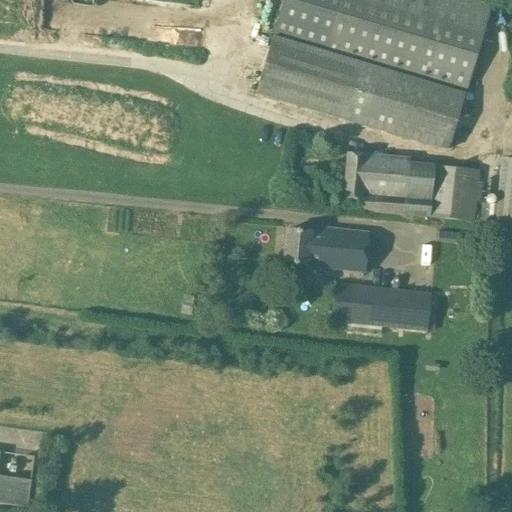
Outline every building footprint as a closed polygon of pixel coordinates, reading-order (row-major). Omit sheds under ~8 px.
[(493,0),(283,0),(255,96),(447,154),(493,0)] [(342,201),(360,203),(359,214),(473,222),(474,205),(481,205),(484,177),(479,176),(478,172),(434,169),(434,166),(410,164),(410,159),(346,154),(342,201)] [(480,220),(511,222),(511,159),(500,159),(496,205),(481,203),(480,220)] [(307,267),(320,269),(320,271),(364,275),(370,235),(327,230),(311,228),(311,233),(286,231),(283,265),(307,267)] [(429,325),(428,325),(431,296),(352,288),(345,338),(432,346),(434,326),(441,326),(442,317),(430,316),(429,325)] [(0,477),(0,504),(27,508),(31,482),(0,477)]
